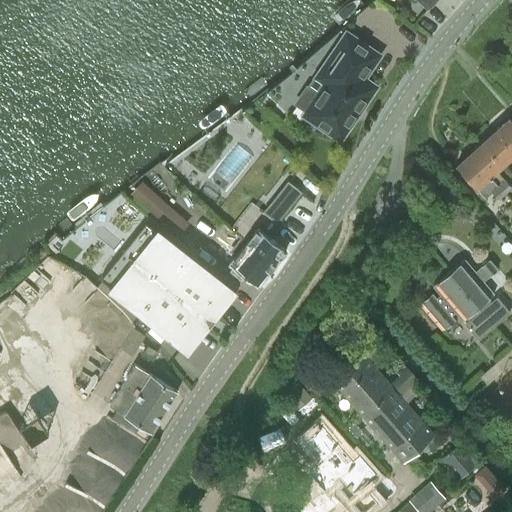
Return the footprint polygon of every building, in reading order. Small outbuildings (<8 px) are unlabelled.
[(418,0),(428,9),(435,0),(418,0)] [(376,55),(358,42),(346,34),(318,76),(323,79),(315,93),(307,87),(297,102),(308,110),(306,114),(339,136),(341,133),(342,134),(360,106),(373,86),(361,78),(376,55)] [(511,120),(509,117),(495,129),(511,147),(511,120)] [(511,147),(495,129),(482,141),(503,164),(509,159),(511,162),(511,147)] [(497,169),(503,164),(482,141),(468,153),(504,192),(511,186),(497,169)] [(498,198),(504,192),(468,153),(456,164),(485,196),(491,190),(498,198)] [(189,222),(142,181),(142,180),(130,193),(178,235),(189,222)] [(287,180),(279,190),(293,201),(301,191),(287,180)] [(251,202),(229,229),(245,242),(260,253),(255,258),(269,270),(286,249),(267,234),(276,223),(263,212),(251,202)] [(270,202),(263,212),(276,223),(284,212),(270,202)] [(226,297),(231,290),(162,235),(140,263),(209,318),(214,312),(213,311),(225,296),(226,297)] [(255,258),(260,253),(245,242),(229,262),(257,285),(269,270),(255,258)] [(140,263),(123,249),(122,251),(139,264),(117,292),(186,347),(191,340),(190,339),(203,324),(203,325),(209,318),(140,263)] [(484,280),(498,267),(490,257),(475,270),(465,257),(449,271),(494,324),(511,311),(498,294),(491,300),(489,297),(495,292),(484,280)] [(432,291),(421,301),(424,304),(442,325),(444,327),(455,318),(453,316),(449,311),(452,308),(462,320),(471,313),(473,315),(468,320),(481,335),(494,324),(449,271),(432,285),(443,297),(440,300),(435,295),(432,291)] [(146,344),(142,352),(153,359),(158,351),(146,344)] [(490,380),(511,360),(511,346),(483,373),(490,380)] [(406,368),(390,382),(365,354),(333,381),(362,414),(393,386),(394,387),(400,382),(400,383),(411,374),(406,368)] [(121,383),(109,403),(151,430),(164,410),(176,390),(134,363),(121,383)] [(318,394),(333,380),(317,364),(303,377),(318,394)] [(393,386),(362,414),(402,460),(433,432),(400,393),(416,379),(411,374),(400,383),(400,382),(394,387),(393,386)] [(312,397),(297,380),(287,390),(302,406),(312,397)] [(323,452),(305,469),(325,491),(340,476),(367,509),(381,498),(366,481),(377,470),(359,449),(354,454),(353,454),(323,422),(321,424),(308,435),(323,452)] [(141,427),(137,433),(144,438),(149,432),(141,427)] [(459,442),(442,457),(459,478),(476,463),(459,442)] [(430,482),(410,499),(421,511),(425,511),(443,497),(430,482)] [(403,511),(416,511),(418,511),(410,501),(401,509),(403,511)]
